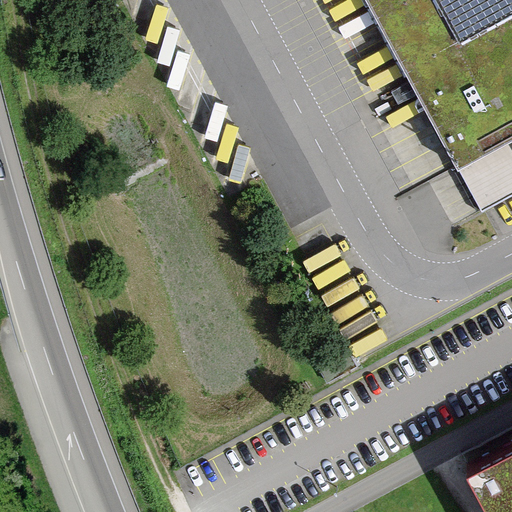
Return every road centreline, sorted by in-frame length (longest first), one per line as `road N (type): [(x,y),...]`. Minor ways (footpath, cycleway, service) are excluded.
road 1 (track): [(182,511),(73,242),(16,0)]
road 2 (motorway): [(104,511),(48,361),(0,180)]
